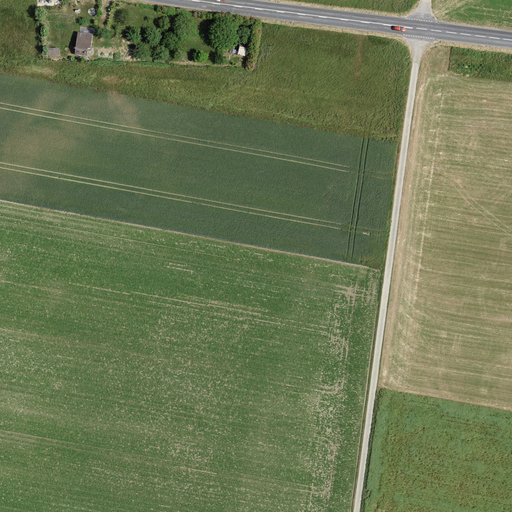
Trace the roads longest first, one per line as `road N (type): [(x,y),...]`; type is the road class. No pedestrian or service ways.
road 1 (track): [(419,28),(356,511)]
road 2 (secondary): [(419,28),(192,0)]
